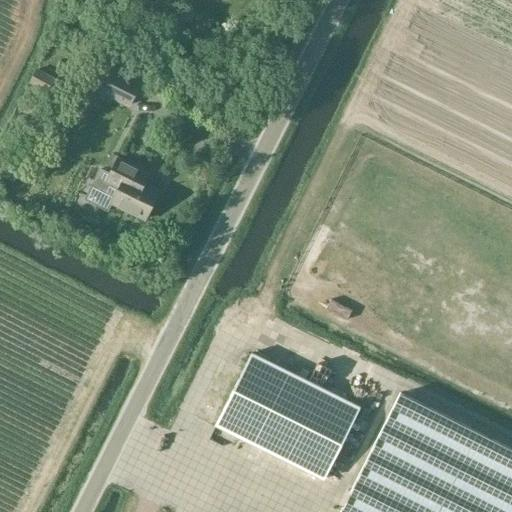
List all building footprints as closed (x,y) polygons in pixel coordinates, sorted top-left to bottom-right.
[(36,68),(28,83),(49,95),(57,80),(36,68)] [(110,69),(99,90),(129,105),(140,84),(110,69)] [(100,167),(84,199),(107,211),(111,202),(146,219),(160,191),(136,180),(141,169),(117,157),(110,154),(105,164),(112,168),(110,172),(100,167)] [(252,353),(216,425),(324,479),(360,407),(252,353)] [(511,511),(511,448),(400,393),(340,511),(511,511)]
